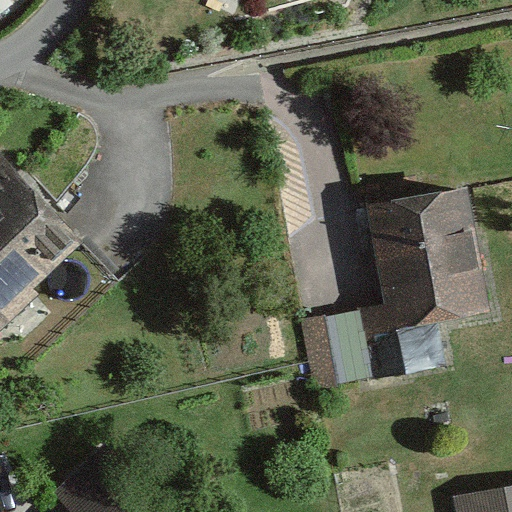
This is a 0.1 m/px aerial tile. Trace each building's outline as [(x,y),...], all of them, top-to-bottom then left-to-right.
[(80,237),(1,153),(0,154),(0,311),(74,242),(80,237)] [(486,307),(465,188),(369,204),(386,304),(390,324),(434,316),(486,307)] [(74,242),(0,311),(0,324),(33,360),(114,284),(74,242)] [(316,383),(442,361),(434,316),(390,324),(386,304),(305,318),(316,383)] [(135,479),(102,446),(57,490),(76,509),(72,511),(126,511),(114,500),(135,479)] [(511,511),(511,484),(455,494),(457,511),(511,511)]
